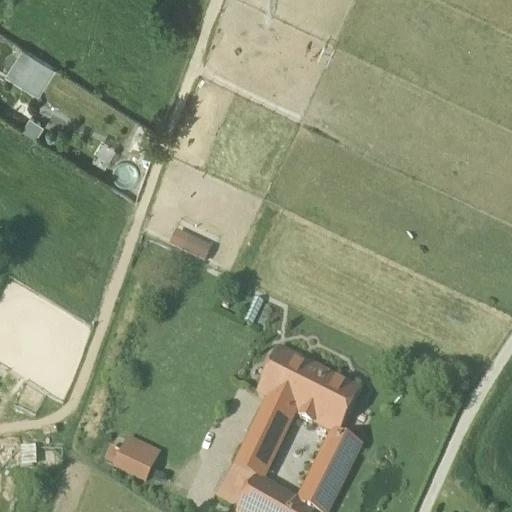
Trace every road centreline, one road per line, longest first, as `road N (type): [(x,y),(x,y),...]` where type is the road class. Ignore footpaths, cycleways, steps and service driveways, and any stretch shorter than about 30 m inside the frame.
road 1 (track): [(0,430),(34,426),(72,404),(215,0)]
road 2 (track): [(422,511),(472,400),(511,340)]
